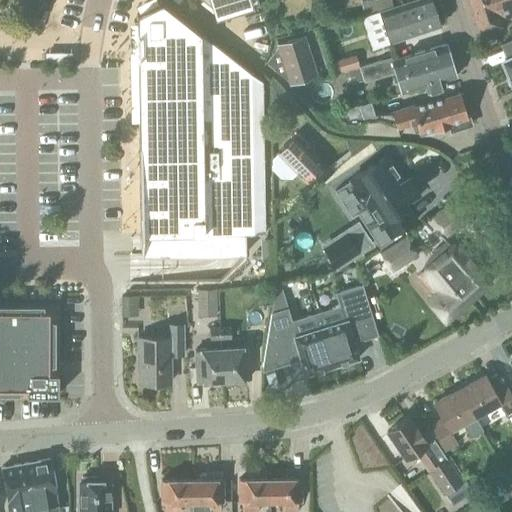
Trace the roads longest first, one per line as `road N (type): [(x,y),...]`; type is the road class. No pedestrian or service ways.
road 1 (residential): [(106,437),(88,52),(102,0)]
road 2 (unclassified): [(106,437),(258,426),(325,410),(511,318)]
road 3 (residential): [(453,0),(511,189)]
